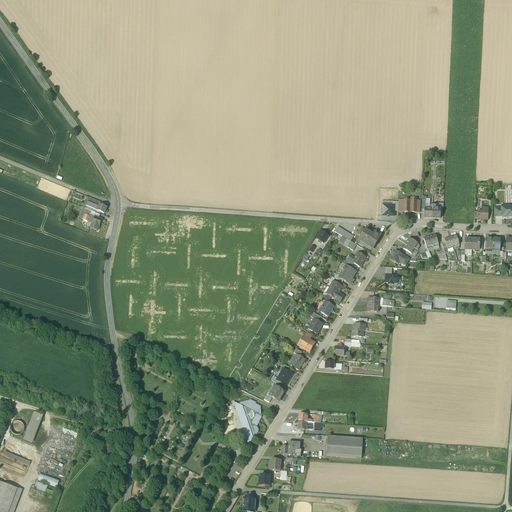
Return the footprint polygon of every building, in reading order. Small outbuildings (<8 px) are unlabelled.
[(99,202),(89,198),(87,203),(98,208),(100,205),(99,202)] [(393,202),(383,201),(382,216),(394,217),(394,211),(394,206),(392,206),(393,202)] [(98,208),(87,203),(86,207),(104,215),(107,208),(100,205),(98,208)] [(430,207),(430,209),(426,209),(424,209),(424,210),(424,218),(432,219),(433,206),(429,206),(429,207),(430,207)] [(436,206),(433,206),(432,219),(440,219),(440,210),(435,210),(435,208),(436,208),(436,206)] [(507,206),(501,206),(501,208),(502,217),(507,216),(507,218),(511,217),(511,207),(507,208),(507,206)] [(77,219),(82,220),(84,215),(85,215),(87,210),(82,208),(77,219)] [(488,208),(482,208),(482,212),(478,212),(477,219),(477,220),(487,220),(488,208)] [(97,218),(95,217),(92,224),(90,229),(97,231),(99,227),(102,220),(97,218)] [(354,237),(338,227),(335,232),(342,236),(350,242),(354,237)] [(372,235),(365,230),(361,237),(363,238),(359,244),(371,251),(376,243),(381,236),(374,232),(372,235)] [(328,236),(321,231),(316,239),(319,241),(318,242),(320,244),(321,242),(323,244),(328,236)] [(435,235),(429,237),(432,246),(438,244),(435,235)] [(350,242),(342,236),(338,242),(347,247),(350,242)] [(456,236),(450,238),(453,247),(459,245),(456,236)] [(429,237),(423,239),(426,248),(432,246),(429,237)] [(450,238),(444,240),(446,244),(447,249),(453,247),(450,238)] [(417,244),(409,239),(406,244),(414,249),(417,244)] [(350,242),(347,247),(353,251),(356,246),(350,242)] [(414,249),(406,244),(403,249),(407,252),(411,254),(414,249)] [(403,256),(395,252),(394,253),(392,255),(393,255),(390,260),(396,264),(399,260),(400,261),(403,257),(403,256)] [(354,258),(352,263),(354,264),(360,268),(366,258),(357,253),(354,258)] [(308,262),(311,257),(305,254),(302,259),(308,262)] [(407,259),(403,257),(400,261),(399,263),(405,267),(409,260),(407,259)] [(351,269),(342,264),(339,269),(343,271),(342,272),(343,272),(339,278),(343,281),(350,285),(354,280),(352,279),(355,273),(356,273),(352,270),(351,269)] [(392,276),(385,276),(385,283),(389,283),(389,285),(393,285),(393,283),(397,284),(398,276),(392,276)] [(338,285),(333,282),(329,288),(331,290),(328,295),(331,297),(340,302),(343,297),(338,293),(339,290),(340,291),(342,287),(341,287),(338,285)] [(325,302),(328,303),(330,299),(323,294),(320,298),(325,302)] [(383,298),(378,298),(378,300),(378,306),(393,307),(394,302),(383,301),(383,298)] [(456,302),(446,301),(446,308),(455,309),(456,302)] [(328,303),(325,302),(321,308),(319,312),(320,312),(327,317),(334,307),(328,303)] [(320,317),(313,313),(310,317),(314,319),(318,322),(320,317)] [(318,322),(314,319),(308,329),(317,334),(323,325),(318,322)] [(309,341),(303,337),(303,338),(304,338),(299,347),(309,353),(314,345),(311,343),(308,342),(309,341)] [(342,346),(338,346),(338,347),(335,347),(335,356),(344,357),(344,356),(349,357),(349,353),(344,353),(344,348),(341,348),(342,346)] [(300,357),(296,355),(289,365),(298,371),(305,360),(300,357)] [(345,363),(334,362),(333,370),(341,370),(342,367),(344,368),(345,363)] [(292,374),(284,369),(278,378),(277,379),(276,380),(280,383),(285,386),(292,374)] [(280,383),(276,380),(277,379),(274,377),(271,381),(278,385),(280,383)] [(280,390),(274,386),(268,396),(272,398),(279,402),(284,393),(280,390)] [(268,396),(267,395),(264,400),(269,403),(272,398),(268,396)] [(250,400),(242,403),(240,406),(233,402),(234,403),(236,404),(235,406),(237,411),(236,411),(236,412),(237,412),(237,414),(237,415),(239,414),(241,422),(240,423),(241,426),(243,426),(245,434),(244,434),(244,435),(245,437),(245,438),(246,437),(248,443),(249,444),(248,446),(248,447),(254,435),(254,434),(255,434),(255,435),(257,434),(258,432),(258,431),(258,429),(257,428),(256,427),(255,426),(257,426),(261,417),(259,416),(260,414),(261,414),(260,407),(255,404),(255,403),(250,400)] [(43,416),(34,412),(24,440),(33,443),(43,416)] [(304,413),(302,413),(302,414),(299,414),(298,422),(306,423),(309,423),(309,420),(307,420),(307,415),(304,415),(304,413)] [(321,416),(316,416),(317,416),(315,415),(312,415),(312,421),(309,420),(309,423),(321,424),(321,416)] [(18,422),(16,421),(14,422),(13,423),(11,425),(10,427),(10,429),(11,431),(11,433),(13,434),(15,435),(17,435),(19,435),(21,434),(22,433),(24,431),(24,429),(24,427),(23,425),(22,423),(20,422),(18,422)] [(306,423),(298,422),(298,430),(302,430),(302,432),(304,432),(304,430),(306,431),(306,423)] [(309,423),(306,423),(306,431),(320,432),(321,424),(309,423)] [(363,439),(328,437),(327,439),(327,442),(326,457),(361,459),(363,439)] [(288,442),(288,447),(281,447),(281,455),(288,456),(291,456),(294,456),(295,456),(295,451),(300,451),(300,443),(288,442)] [(30,462),(6,452),(5,455),(29,465),(30,462)] [(280,461),(271,460),(271,463),(270,463),(269,471),(280,472),(280,461)] [(8,471),(25,477),(26,472),(10,466),(8,471)] [(59,480),(40,473),(38,480),(57,487),(59,480)] [(270,476),(260,475),(260,478),(259,478),(258,486),(269,487),(270,476)] [(8,511),(17,489),(0,483),(0,511),(8,511)] [(47,487),(37,483),(35,487),(45,491),(47,487)] [(255,499),(243,498),(242,511),(247,511),(248,511),(255,511),(255,499)]
